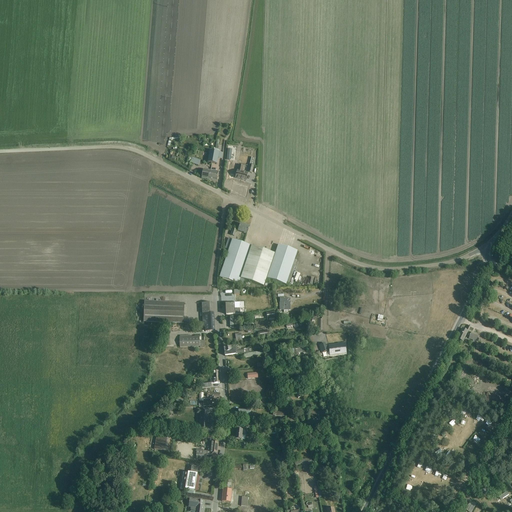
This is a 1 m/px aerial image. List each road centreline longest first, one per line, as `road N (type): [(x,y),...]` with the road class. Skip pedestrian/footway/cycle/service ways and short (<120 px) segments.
road 1 (unclassified): [(362,511),(486,266),(484,249)]
road 2 (unclassified): [(484,249),(440,264),(368,267),(225,196)]
road 3 (unclassified): [(219,193),(128,148),(0,151)]
road 4 (unclassified): [(215,288),(225,419),(214,511)]
road 5 (track): [(511,434),(497,429),(462,485),(452,504),(467,511)]
